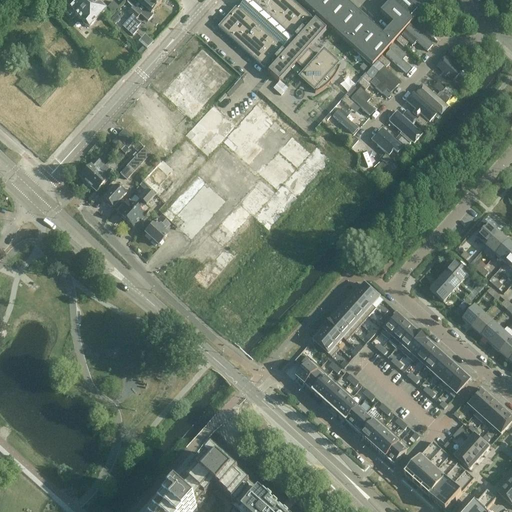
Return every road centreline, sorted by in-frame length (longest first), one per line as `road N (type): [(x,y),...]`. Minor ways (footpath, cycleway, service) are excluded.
road 1 (residential): [(511,395),(392,290),(511,154)]
road 2 (tertiary): [(38,190),(165,47)]
road 3 (residential): [(393,480),(281,380),(255,396)]
road 4 (residential): [(490,27),(479,41),(442,44),(361,140)]
road 5 (residential): [(393,480),(437,428),(366,364)]
road 6 (tertiary): [(255,396),(135,289)]
road 7 (unknown): [(146,277),(193,246),(237,197),(217,168)]
road 8 (tertiary): [(349,481),(255,396)]
road 9 (tertiary): [(123,279),(38,190)]
